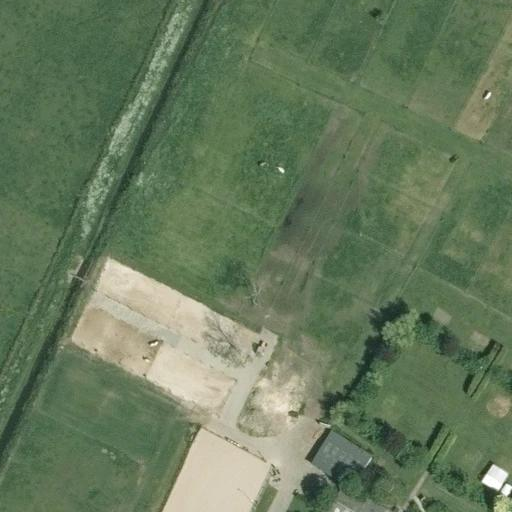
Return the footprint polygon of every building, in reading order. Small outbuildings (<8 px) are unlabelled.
[(491,355),(500,336),(473,324),(465,344),(491,355)] [(511,395),(499,387),(488,404),(506,415),(511,404),(511,395)] [(395,432),(404,418),(391,409),(382,423),(395,432)] [(448,429),(437,452),(447,457),(458,433),(448,429)] [(331,434),(311,467),(343,487),(344,485),(359,484),(374,459),(331,434)] [(386,511),(344,487),(329,511),(386,511)]
